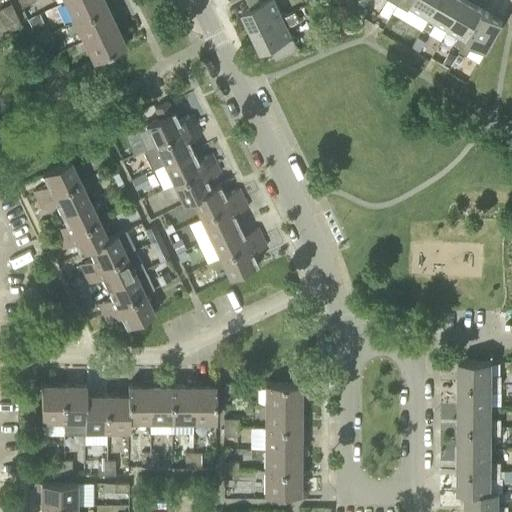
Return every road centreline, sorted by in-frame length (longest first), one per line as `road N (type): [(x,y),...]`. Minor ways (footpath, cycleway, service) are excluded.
road 1 (residential): [(0,363),(164,358),(325,285)]
road 2 (residential): [(325,285),(195,0)]
road 3 (residential): [(409,490),(355,493),(346,478),(343,343)]
road 4 (residential): [(409,490),(406,343)]
